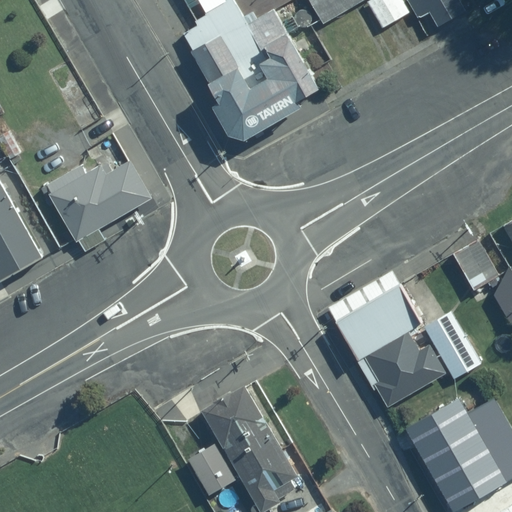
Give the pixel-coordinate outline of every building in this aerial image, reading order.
[(256,142),(312,109),(309,103),(332,90),(298,32),(307,27),(290,0),(289,0),(261,16),(257,9),(248,15),(239,0),(228,0),(230,2),(210,13),(209,11),(207,12),(209,15),(199,21),(202,25),(188,33),(199,52),(197,53),(227,105),(222,108),(239,137),(256,142)] [(314,0),(328,24),(368,0),(314,0)] [(443,27),(472,12),(464,0),(410,0),(421,19),(434,12),(443,27)] [(159,208),(132,159),(58,198),(85,248),(159,208)] [(0,282),(52,255),(8,175),(0,179),(0,282)] [(511,219),(502,225),(511,240),(511,219)] [(452,254),(453,256),(473,288),(483,282),(486,287),(500,278),(475,239),(452,254)] [(426,302),(399,252),(339,283),(366,333),(426,302)] [(450,307),(448,309),(420,324),(451,379),(481,362),(450,307)] [(316,457),(258,355),(209,383),(267,485),(316,457)] [(469,511),(510,488),(458,403),(404,436),(446,511),(469,511)] [(212,441),(207,443),(185,456),(206,492),(233,477),(212,441)] [(243,511),(238,502),(236,503),(223,510),(224,511),(243,511)]
